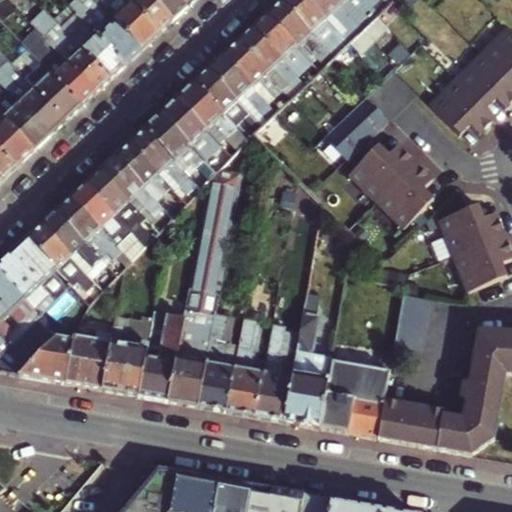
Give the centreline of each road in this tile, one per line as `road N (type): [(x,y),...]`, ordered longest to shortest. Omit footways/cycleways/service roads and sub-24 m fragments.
road 1 (secondary): [(0,409),(511,500)]
road 2 (residential): [(239,0),(0,221)]
road 3 (unknown): [(511,293),(457,328),(439,379)]
